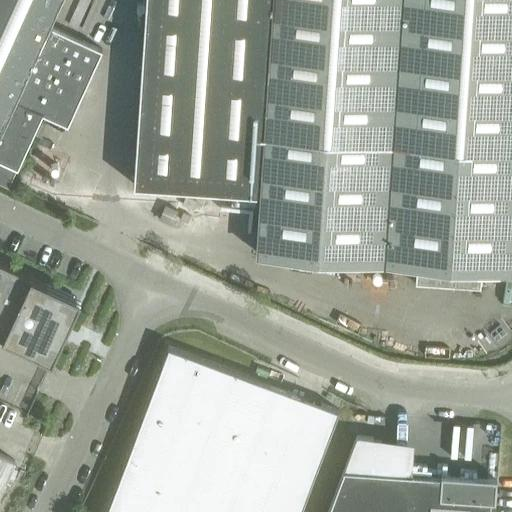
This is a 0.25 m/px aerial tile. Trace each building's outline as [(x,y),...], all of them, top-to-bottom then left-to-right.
[(0,0),(0,182),(8,186),(42,112),(67,124),(84,87),(85,87),(102,46),(47,23),(57,0),(0,0)] [(511,0),(144,0),(133,183),(261,192),(256,253),(417,264),(416,284),(480,289),(481,268),(510,270),(511,238),(511,0)] [(171,224),(177,210),(165,205),(159,219),(171,224)] [(0,261),(0,337),(51,361),(61,340),(55,337),(74,296),(0,261)] [(299,511),(338,410),(168,346),(105,511),(299,511)] [(493,511),(494,501),(495,501),(497,478),(441,474),(440,476),(421,475),(424,436),(360,427),(327,511),(493,511)] [(0,492),(15,461),(0,453),(0,492)]
